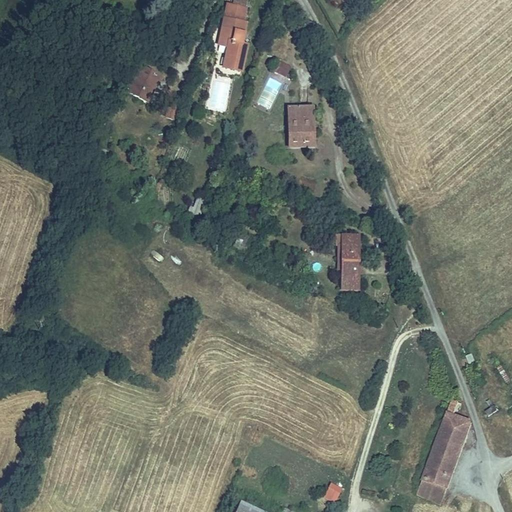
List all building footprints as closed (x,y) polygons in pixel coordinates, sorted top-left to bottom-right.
[(228,4),(220,43),(232,45),(230,55),(227,54),(225,67),(243,71),(249,45),(242,43),(247,21),(243,20),(246,8),(228,4)] [(282,62),(277,73),(286,77),(291,66),(282,62)] [(149,65),(135,92),(157,103),(166,85),(163,83),(167,74),(149,65)] [(226,112),(232,84),(214,80),(208,108),(226,112)] [(174,121),(178,111),(167,107),(163,117),(174,121)] [(311,108),(288,109),(290,148),(317,148),(316,132),(312,132),(311,108)] [(195,196),(188,214),(199,219),(207,201),(195,196)] [(363,235),(345,234),(344,290),(362,290),(363,235)] [(155,247),(149,255),(161,262),(166,254),(155,247)] [(488,417),(498,411),(492,401),(482,407),(488,417)] [(460,423),(465,407),(452,402),(418,496),(441,507),(470,426),(460,423)] [(331,482),(322,497),(334,504),(343,489),(331,482)] [(238,511),(263,511),(264,511),(242,503),(238,511)]
